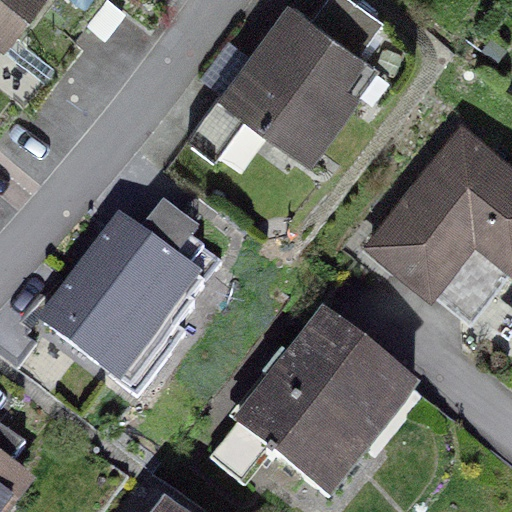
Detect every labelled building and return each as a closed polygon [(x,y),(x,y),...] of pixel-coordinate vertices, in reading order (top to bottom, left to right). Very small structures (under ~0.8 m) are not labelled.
[(0,0),(0,44),(2,46),(38,0),(0,0)] [(293,19),(232,103),(308,157),(369,74),(293,19)] [(511,176),(464,137),(373,250),(429,296),(476,238),(511,266),(511,176)] [(116,242),(49,331),(118,383),(185,293),(116,242)] [(325,326),(242,430),(330,500),(414,396),(325,326)] [(0,511),(12,511),(26,496),(4,479),(17,461),(0,447),(0,511)]
